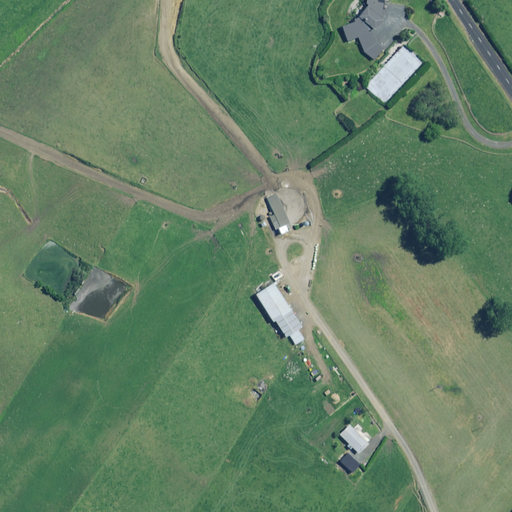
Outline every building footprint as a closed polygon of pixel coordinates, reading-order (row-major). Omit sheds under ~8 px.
[(372,31),(380,20),(382,0),(362,0),(362,9),(352,22),(339,26),(344,41),(356,37),(362,53),(372,60),(381,48),(376,45),(372,31)] [(427,67),(404,46),(366,87),(388,108),(427,67)] [(291,229),(275,194),(265,199),(273,215),(269,217),(277,235),(291,229)] [(300,327),(271,284),(254,295),(272,322),(273,321),(284,337),(300,327)] [(367,444),(348,425),(338,434),(357,453),(367,444)] [(377,452),(369,445),(356,461),(364,467),(377,452)] [(358,465),(351,457),(343,465),(351,472),(358,465)]
